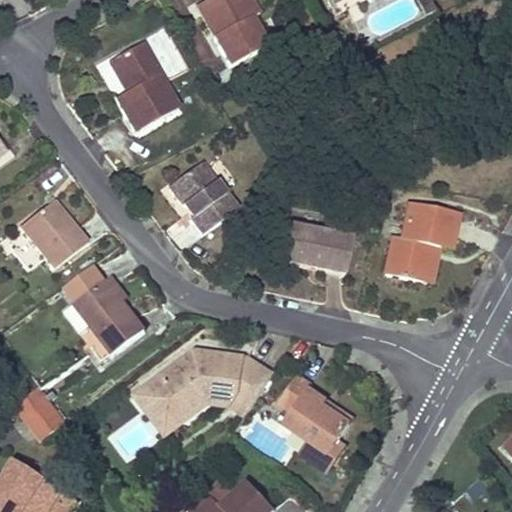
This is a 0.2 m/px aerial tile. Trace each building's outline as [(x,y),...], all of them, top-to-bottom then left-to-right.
[(248,0),(208,0),(202,4),(218,34),(212,37),(228,68),(266,48),(250,20),(257,16),(248,0)] [(202,4),(196,6),(212,37),(218,34),(202,4)] [(143,46),(114,60),(132,93),(126,96),(115,103),(133,134),(177,109),(143,46)] [(114,60),(108,63),(126,96),(132,93),(114,60)] [(200,163),(168,188),(182,208),(187,204),(195,215),(189,220),(201,236),(235,211),(200,163)] [(52,199),(46,204),(63,226),(68,221),(52,199)] [(63,226),(46,204),(19,224),(51,267),(85,243),(68,221),(63,226)] [(384,275),(421,283),(429,248),(437,250),(449,252),(457,216),(407,205),(399,240),(392,239),(384,275)] [(288,224),(279,261),(340,276),(349,240),(288,224)] [(429,248),(421,283),(429,286),(437,250),(429,248)] [(63,291),(73,305),(105,281),(95,268),(63,291)] [(112,276),(105,281),(122,304),(129,298),(112,276)] [(122,304),(105,281),(73,305),(111,357),(143,332),(122,304)] [(176,362),(141,388),(164,419),(169,415),(184,417),(188,401),(201,391),(233,397),(251,409),(272,376),(247,359),(195,349),(188,354),(188,364),(181,369),(176,362)] [(188,354),(176,362),(181,369),(188,364),(188,354)] [(282,426),(308,444),(327,457),(336,444),(348,426),(323,408),(326,404),(307,391),(309,386),(296,377),(277,404),(291,413),(282,426)] [(38,386),(13,406),(41,443),(66,424),(63,420),(38,386)] [(164,419),(141,388),(134,394),(163,434),(185,418),(184,417),(169,415),(164,419)] [(188,401),(184,417),(185,418),(206,401),(227,405),(245,417),(251,409),(233,397),(201,391),(188,401)] [(326,404),(323,408),(348,426),(351,421),(326,404)] [(327,457),(308,444),(300,456),(328,477),(337,463),(327,457)] [(336,444),(327,457),(337,463),(346,450),(336,444)] [(0,511),(69,511),(75,503),(11,465),(0,483),(0,511)] [(194,511),(269,511),(246,485),(218,510),(208,499),(194,511)]
